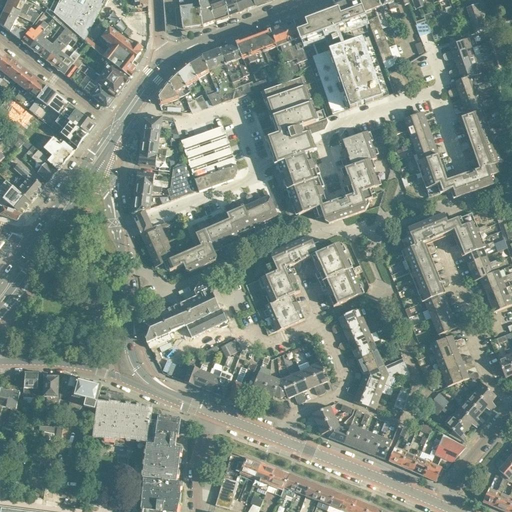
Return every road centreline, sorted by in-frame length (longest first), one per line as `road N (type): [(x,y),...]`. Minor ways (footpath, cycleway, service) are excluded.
road 1 (unknown): [(396,106),(380,50),(372,38),(355,41),(316,56),(312,69),(338,126)]
road 2 (tertiary): [(446,507),(283,441)]
road 3 (residential): [(283,441),(295,414),(342,393),(346,381),(318,319)]
road 4 (residential): [(119,235),(242,186),(255,162)]
road 5 (residential): [(123,273),(147,273),(168,292),(208,275),(222,304),(241,295)]
road 6 (unclassified): [(0,39),(113,130)]
road 7 (tertiary): [(198,42),(317,0)]
